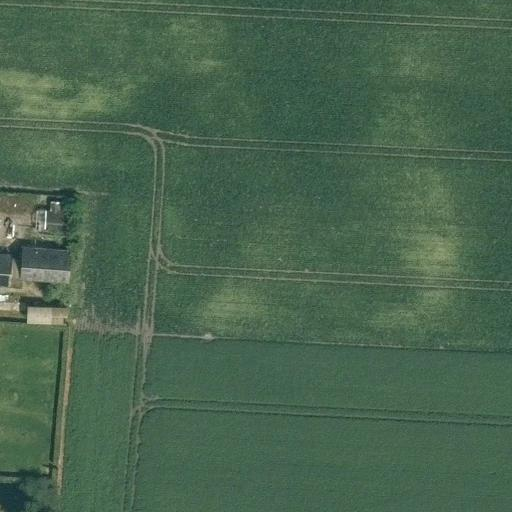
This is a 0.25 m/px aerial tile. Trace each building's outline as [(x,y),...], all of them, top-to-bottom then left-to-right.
[(51,200),(50,211),(55,211),(59,212),(60,201),(51,200)] [(46,211),(44,230),(69,232),(70,212),(59,212),(55,211),(46,211)] [(69,282),(71,249),(22,246),(20,278),(69,282)] [(0,284),(7,285),(9,255),(0,254),(0,284)] [(29,302),(29,315),(73,315),(73,302),(29,302)]
